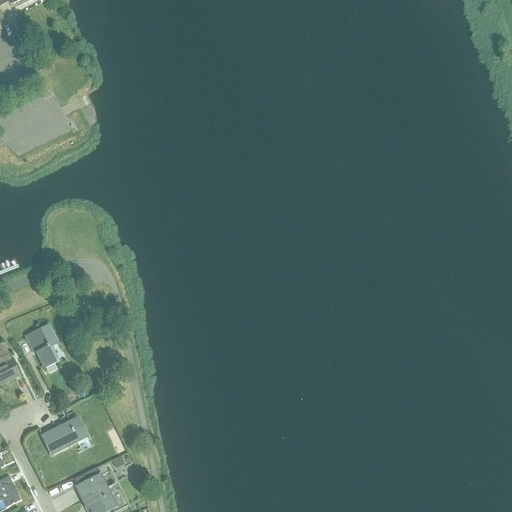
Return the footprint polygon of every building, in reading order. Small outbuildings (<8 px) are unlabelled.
[(49,349),(57,345),(48,327),(26,338),(33,352),(35,351),(45,370),(57,364),(49,349)] [(0,386),(21,377),(4,344),(0,345),(0,386)] [(43,438),(52,454),(86,436),(78,420),(43,438)] [(117,461),(119,467),(127,463),(125,457),(117,461)] [(86,501),(91,511),(106,511),(115,508),(106,491),(108,490),(101,477),(76,489),(83,502),(86,501)] [(0,503),(2,502),(6,510),(21,502),(8,478),(0,482),(0,503)] [(68,489),(76,486),(74,481),(66,485),(68,489)]
